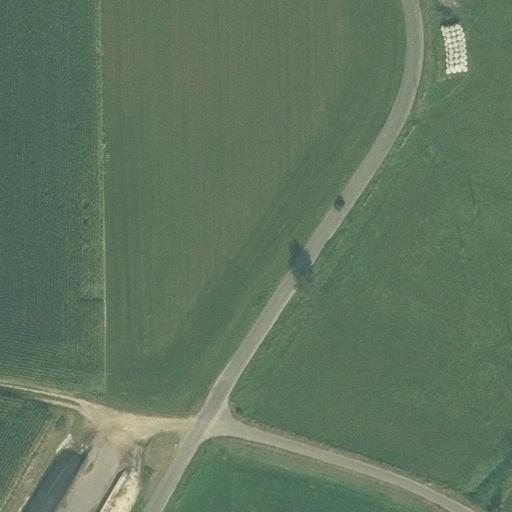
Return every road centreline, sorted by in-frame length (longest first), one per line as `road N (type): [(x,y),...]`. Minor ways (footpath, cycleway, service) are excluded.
road 1 (unclassified): [(411,0),(415,53),(393,126),(152,511)]
road 2 (track): [(0,391),(204,423)]
